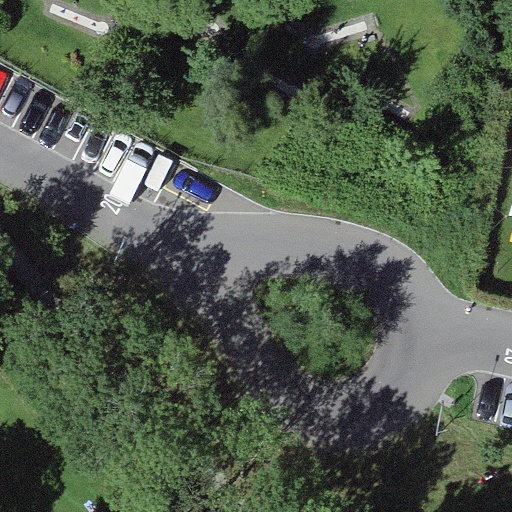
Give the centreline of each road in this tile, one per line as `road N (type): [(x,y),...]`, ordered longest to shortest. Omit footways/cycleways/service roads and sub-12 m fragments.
road 1 (residential): [(183,250),(247,359),(293,406),(353,421),(401,393),(428,341)]
road 2 (track): [(227,511),(0,239)]
road 3 (residential): [(428,341),(391,279),(334,250),(257,239),(183,250)]
road 4 (residential): [(0,153),(183,250)]
